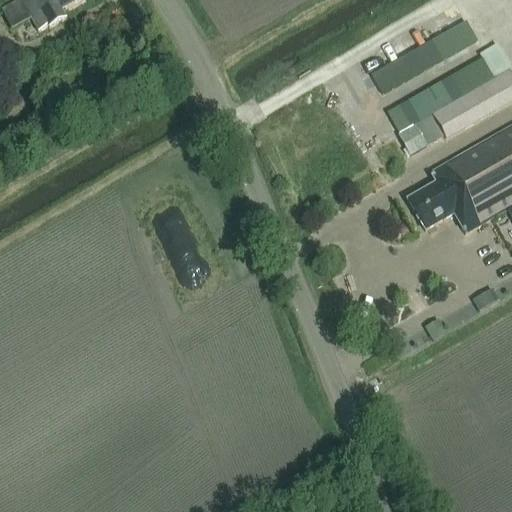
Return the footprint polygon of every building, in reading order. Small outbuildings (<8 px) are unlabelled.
[(32,0),(22,6),(20,2),(0,12),(0,17),(9,33),(29,22),(37,36),(45,31),(46,34),(66,24),(61,15),(82,3),(80,0),(32,0)] [(465,25),(371,78),(382,96),(476,43),(465,25)] [(511,71),(498,48),(480,58),(493,81),(511,71)] [(482,63),(399,111),(410,130),(493,82),(482,63)] [(511,80),(508,74),(432,118),(446,142),(511,104),(511,80)] [(414,128),(398,137),(410,159),(427,150),(414,128)] [(511,131),(430,177),(435,188),(406,204),(424,235),(453,218),(464,238),(510,213),(511,217),(511,131)] [(493,292),(473,304),(479,314),(499,303),(493,292)] [(440,327),(428,334),(433,343),(445,336),(440,327)] [(404,359),(416,356),(411,341),(400,344),(404,359)]
